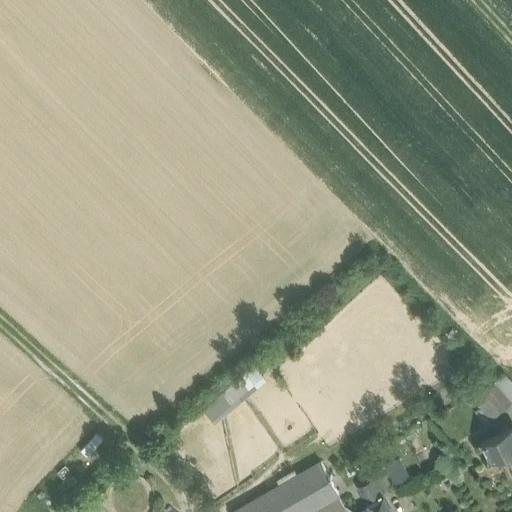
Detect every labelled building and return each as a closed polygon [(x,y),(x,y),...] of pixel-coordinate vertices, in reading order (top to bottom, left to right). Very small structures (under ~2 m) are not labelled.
[(257,362),(205,406),(218,421),(270,377),(257,362)] [(478,396),(493,420),(511,401),(511,380),(504,372),(478,396)] [(511,458),(511,426),(482,442),(490,462),(509,453),(511,458)] [(385,435),(369,443),(375,455),(392,447),(385,435)] [(402,454),(388,461),(398,482),(412,475),(402,454)] [(323,461),(234,511),(307,511),(320,505),(341,493),(323,461)] [(375,477),(385,495),(394,489),(382,467),(373,472),(375,477)] [(369,502),(385,495),(375,477),(360,484),(369,502)] [(357,511),(358,511),(346,503),(341,493),(320,505),(323,509),(321,510),(321,511),(357,511)] [(374,511),(394,511),(385,495),(369,502),(371,505),(374,511)] [(109,511),(98,498),(81,511),(109,511)]
